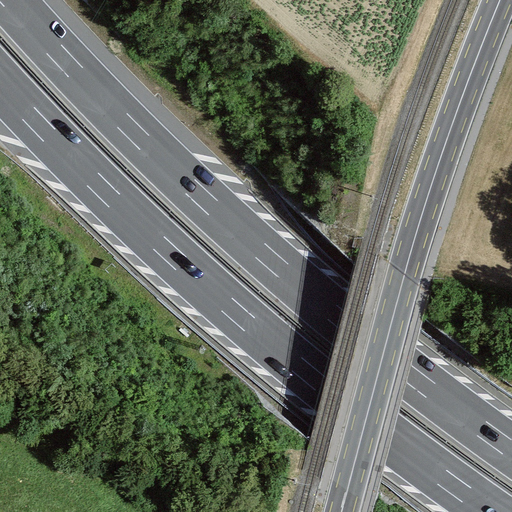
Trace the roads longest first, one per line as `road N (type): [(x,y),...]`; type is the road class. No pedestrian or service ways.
road 1 (motorway): [(511,450),(274,262),(138,136),(10,0)]
road 2 (motorway): [(0,82),(169,253),(490,511)]
road 3 (primary): [(500,0),(425,203),(341,511)]
